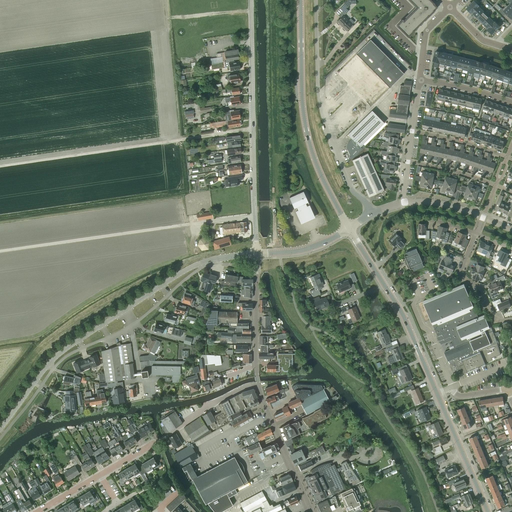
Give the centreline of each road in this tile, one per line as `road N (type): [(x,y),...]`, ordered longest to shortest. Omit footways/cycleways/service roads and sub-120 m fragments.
road 1 (unclassified): [(0,429),(62,351),(214,258)]
road 2 (track): [(0,165),(252,128)]
road 3 (unclassified): [(255,253),(250,0)]
road 4 (track): [(276,252),(270,0)]
road 5 (secondary): [(348,227),(306,134),(300,0)]
road 6 (unclassified): [(371,213),(352,191),(324,124),(316,0)]
road 7 (secondary): [(437,393),(402,314),(348,227)]
road 8 (secondary): [(487,511),(437,393)]
road 9 (residential): [(511,318),(492,316),(478,286),(464,281),(460,271),(476,233)]
